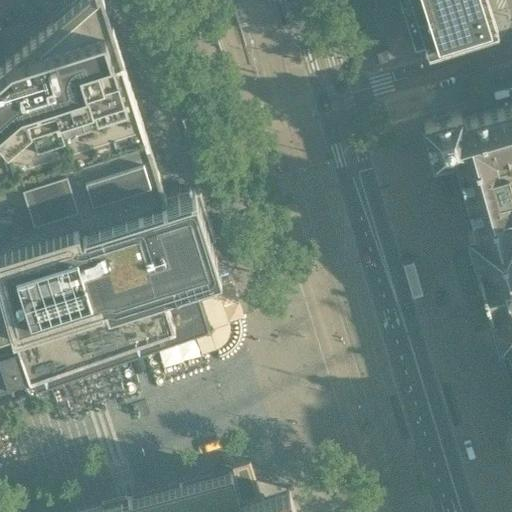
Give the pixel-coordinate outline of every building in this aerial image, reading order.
[(72,0),(12,52),(0,62),(0,237),(78,213),(81,220),(167,193),(106,0),(72,0)] [(388,142),(372,104),(354,64),(347,50),(324,5),(315,10),(313,5),(315,4),(313,0),(241,0),(260,34),(262,33),(265,37),(255,42),(278,86),(287,107),(309,157),(320,185),(338,232),(348,228),(357,255),(366,283),(370,294),(373,306),(376,318),(379,329),(389,365),(407,438),(462,425),(436,320),(432,308),(426,284),(422,272),(418,260),(415,248),(411,236),(402,208),(412,204),(404,183),(396,162),(391,149),(388,142)] [(496,26),(487,0),(401,0),(415,44),(424,41),(426,48),(496,26)] [(375,51),(378,61),(381,60),(382,62),(384,62),(386,61),(386,59),(389,58),(386,48),(375,51)] [(255,107),(246,76),(192,93),(202,124),(255,107)] [(511,103),(463,117),(460,110),(450,113),(449,111),(432,116),(433,118),(430,119),(422,121),(425,131),(421,132),(426,149),(430,148),(433,158),(455,152),(476,228),(467,231),(476,261),(469,263),(476,288),(483,313),(490,312),(492,319),(498,342),(505,340),(507,340),(511,357),(511,420),(507,422),(510,432),(506,433),(511,450),(511,449),(511,103)] [(209,327),(193,275),(189,276),(188,273),(192,271),(220,263),(195,184),(167,193),(81,220),(78,213),(0,237),(0,271),(14,325),(19,339),(29,368),(36,389),(45,386),(209,327)] [(0,330),(14,325),(0,271),(0,330)] [(0,381),(10,378),(9,375),(29,368),(19,339),(14,325),(0,330),(0,381)] [(296,511),(289,485),(259,494),(249,459),(231,464),(232,467),(156,490),(128,498),(131,511),(296,511)] [(131,511),(128,498),(126,492),(102,500),(101,497),(50,511),(131,511)]
